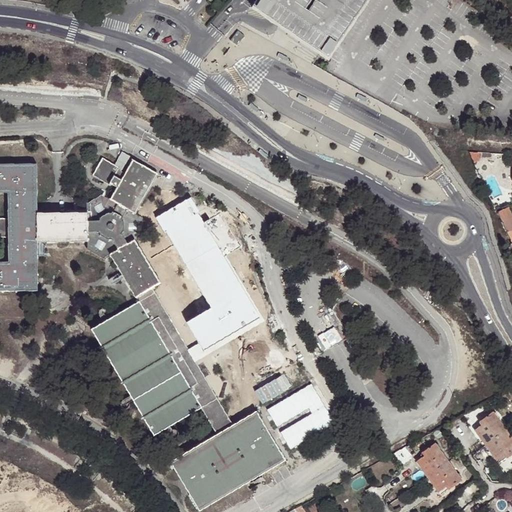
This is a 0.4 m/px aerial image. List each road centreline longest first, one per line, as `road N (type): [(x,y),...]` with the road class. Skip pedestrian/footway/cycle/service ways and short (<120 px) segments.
road 1 (tertiary): [(155,67),(278,156),(350,178)]
road 2 (tertiary): [(350,178),(284,146),(185,65)]
road 3 (unclassified): [(185,65),(197,43),(165,13),(135,9),(115,33)]
road 4 (tertiary): [(456,253),(511,362)]
